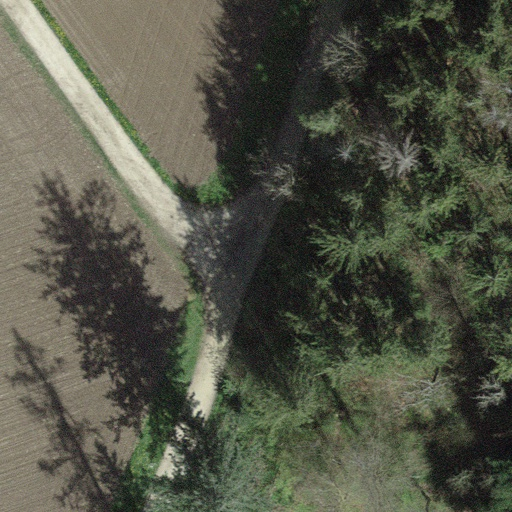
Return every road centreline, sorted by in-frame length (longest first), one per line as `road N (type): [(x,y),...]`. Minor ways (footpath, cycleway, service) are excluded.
road 1 (track): [(15,0),(235,303)]
road 2 (track): [(235,303),(342,0)]
road 3 (track): [(235,303),(158,511)]
